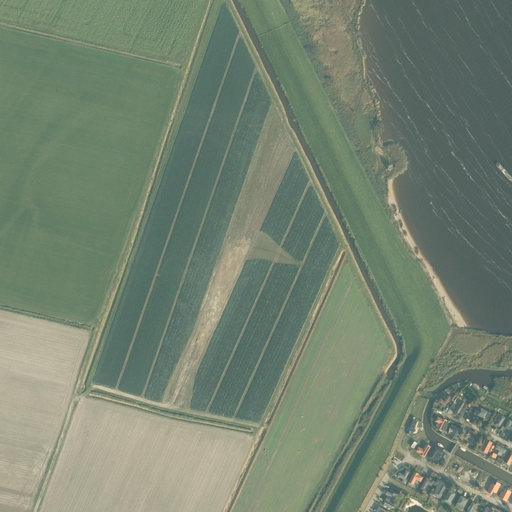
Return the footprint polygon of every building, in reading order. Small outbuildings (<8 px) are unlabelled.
[(439,402),(445,407),(452,398),(449,396),(444,402),(441,399),(439,402)] [(418,399),(413,411),(417,413),(422,401),(418,399)] [(461,403),(454,414),(461,418),(468,407),(461,403)] [(489,418),(491,414),(481,409),(479,412),(476,410),(474,414),(484,420),(486,416),(489,418)] [(501,416),(496,425),(499,428),(505,419),(501,416)] [(438,418),(436,422),(440,424),(437,430),(441,432),(447,422),(443,420),(442,420),(438,418)] [(417,422),(413,420),(409,432),(413,433),(417,422)] [(462,433),(463,430),(451,425),(450,429),(455,430),(454,432),(455,434),(454,438),(458,440),(461,433),(462,433)] [(472,436),(472,437),(474,439),(471,443),(474,445),(480,437),(470,430),(468,433),(472,436)] [(492,444),(485,440),(481,449),(482,450),(481,451),(487,454),(492,444)] [(419,448),(417,452),(421,454),(420,455),(424,457),(430,448),(426,445),(423,451),(419,448)] [(496,446),(495,449),(495,450),(493,453),(497,455),(499,452),(504,454),(506,451),(496,446)] [(429,458),(433,461),(437,454),(442,457),(444,453),(436,447),(429,458)] [(398,477),(405,481),(410,473),(406,471),(404,476),(400,474),(398,477)] [(415,473),(409,483),(410,483),(413,485),(416,480),(420,482),(422,478),(418,476),(418,475),(415,473)] [(421,489),(424,491),(428,485),(431,487),(434,482),(426,478),(421,489)] [(432,495),(439,499),(447,485),(440,481),(432,495)] [(491,485),(487,493),(491,495),(492,492),(495,493),(500,485),(496,484),(495,487),(491,485)] [(401,492),(393,487),(389,493),(387,496),(388,496),(391,498),(394,492),(399,495),(401,492)] [(502,493),(499,498),(506,502),(511,493),(505,490),(503,494),(502,493)] [(455,495),(449,492),(444,501),(450,504),(455,495)] [(391,498),(388,496),(384,503),(385,503),(384,506),(390,510),(392,507),(394,508),(395,505),(389,501),(391,498)] [(455,507),(459,510),(460,506),(464,508),(468,500),(461,496),(455,507)] [(467,511),(472,511),(476,505),(472,503),(467,511)]
